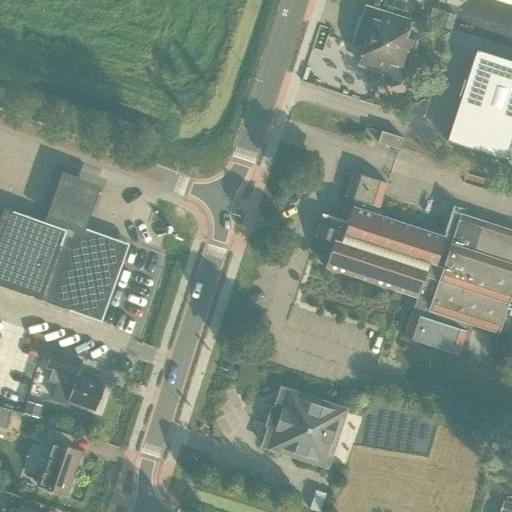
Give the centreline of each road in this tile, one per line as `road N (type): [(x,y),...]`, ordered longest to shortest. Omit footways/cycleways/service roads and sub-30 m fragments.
road 1 (tertiary): [(136,506),(232,202)]
road 2 (unclassified): [(232,202),(0,121)]
road 3 (tertiary): [(232,202),(296,0)]
